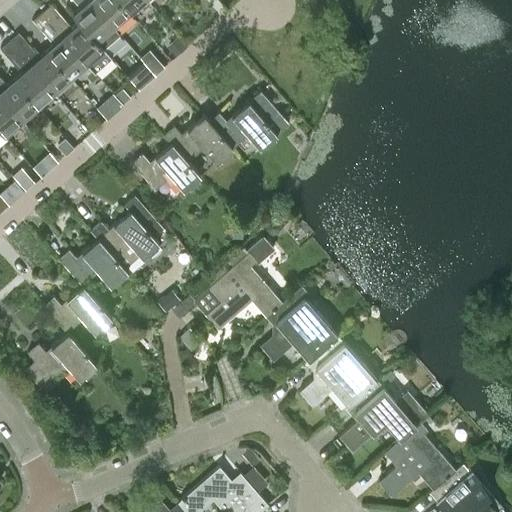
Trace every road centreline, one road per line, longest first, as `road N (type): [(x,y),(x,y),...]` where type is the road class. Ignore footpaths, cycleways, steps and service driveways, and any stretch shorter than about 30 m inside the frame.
road 1 (residential): [(0,225),(229,20),(268,4)]
road 2 (residential): [(49,495),(75,492),(261,416),(336,505)]
